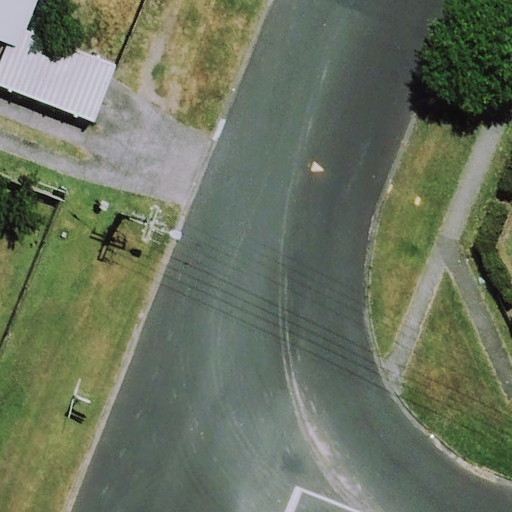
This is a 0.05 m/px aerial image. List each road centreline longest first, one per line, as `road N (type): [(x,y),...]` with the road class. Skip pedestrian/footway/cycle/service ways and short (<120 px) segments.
road 1 (residential): [(201,448),(380,0)]
road 2 (residential): [(360,511),(201,448)]
